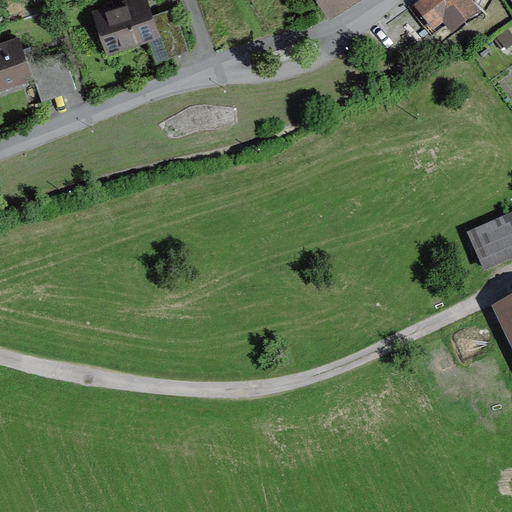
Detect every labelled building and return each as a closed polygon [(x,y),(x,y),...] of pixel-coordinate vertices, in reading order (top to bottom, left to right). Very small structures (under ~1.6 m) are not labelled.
[(150,0),(128,0),(93,11),(107,56),(162,39),(150,0)] [(319,0),(331,20),(359,0),(319,0)] [(483,0),(423,0),(411,9),(433,38),(446,29),(453,39),(483,17),(476,6),(484,1),(483,0)] [(18,39),(0,44),(0,90),(32,80),(18,39)] [(511,218),(469,237),(484,275),(511,262),(511,218)] [(511,303),(497,311),(511,342),(511,303)]
